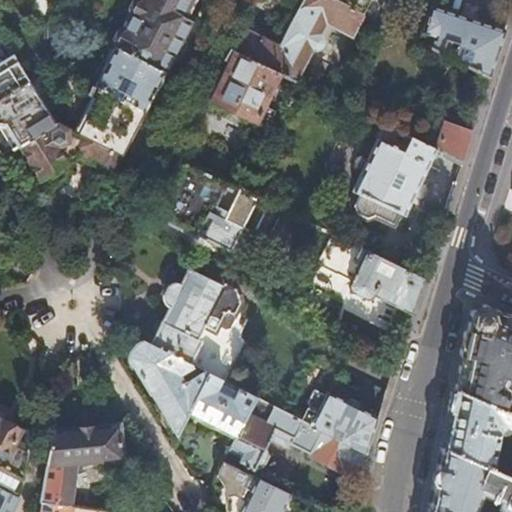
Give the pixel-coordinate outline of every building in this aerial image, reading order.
[(140,0),(117,48),(165,73),(184,35),(192,20),(184,16),(186,13),(190,15),(198,0),(140,0)] [(352,34),(363,13),(336,0),(289,0),(288,3),(304,11),(299,19),(290,23),(287,28),(285,32),(288,42),(284,50),(246,31),(235,52),(285,77),(295,81),(311,49),(316,50),(319,49),(321,47),(323,44),(323,40),(321,36),(319,34),(326,21),(352,34)] [(336,0),(363,13),(370,0),(336,0)] [(490,76),(505,30),(442,10),(430,6),(421,33),(433,38),(431,47),(445,54),(490,76)] [(155,92),(165,73),(117,48),(114,47),(96,85),(145,111),(155,92)] [(283,82),(285,77),(235,52),(211,100),(269,128),(278,110),(265,104),(277,79),(283,82)] [(0,98),(30,80),(14,54),(0,62),(0,98)] [(478,112),(490,76),(445,54),(429,104),(476,120),(478,112)] [(59,121),(58,104),(58,96),(54,98),(54,100),(49,104),(45,99),(42,101),(30,80),(0,98),(0,123),(7,135),(15,148),(59,121)] [(134,131),(145,111),(96,85),(74,130),(121,154),(134,131)] [(121,154),(74,130),(59,121),(21,144),(37,169),(42,178),(44,176),(49,180),(53,181),(59,181),(63,177),(66,173),(66,170),(66,168),(64,164),(80,154),(81,156),(108,169),(113,172),(122,155),(121,154)] [(431,147),(436,150),(461,163),(471,132),(440,121),(431,147)] [(417,189),(436,150),(431,147),(380,122),(373,137),(373,139),(377,141),(352,192),(358,195),(352,207),(357,217),(367,222),(373,218),(393,227),(399,215),(404,217),(417,189)] [(218,153),(208,173),(234,185),(243,166),(218,153)] [(280,208),(234,185),(208,173),(180,159),(166,185),(152,213),(195,235),(197,232),(229,247),(241,224),(266,236),(280,208)] [(374,294),(411,312),(423,277),(332,233),(316,265),(340,277),(340,276),(352,281),(349,286),(351,291),(367,299),(373,296),(374,294)] [(151,344),(185,362),(190,364),(202,343),(202,340),(199,338),(206,324),(209,325),(218,321),(223,311),(231,308),(233,309),(238,300),(234,288),(224,283),(223,284),(207,276),(190,267),(183,281),(181,280),(180,281),(177,280),(175,279),(172,280),(170,282),(169,281),(164,292),(165,293),(164,296),(165,298),(167,301),(169,302),(169,304),(170,305),(151,344)] [(463,347),(454,387),(504,408),(511,391),(510,386),(508,385),(510,379),(511,379),(511,315),(484,304),(470,310),(463,347)] [(171,370),(185,362),(151,344),(143,340),(135,346),(131,351),(130,356),(131,362),(135,368),(149,392),(157,386),(174,376),(171,370)] [(177,381),(174,376),(157,386),(165,399),(160,403),(164,410),(168,416),(166,417),(177,435),(187,414),(207,373),(199,369),(177,381)] [(221,380),(207,373),(187,414),(206,424),(234,438),(255,397),(239,389),(233,400),(215,391),(221,380)] [(511,411),(504,408),(454,387),(449,412),(441,446),(505,474),(510,464),(499,458),(494,458),(502,421),(511,425),(510,430),(511,431),(511,470),(509,476),(511,477),(511,411)] [(310,405),(303,421),(364,452),(371,435),(373,427),(376,417),(328,393),(327,395),(315,389),(308,403),(310,405)] [(303,421),(255,397),(234,438),(227,453),(240,459),(239,463),(255,470),(257,468),(262,465),(267,454),(266,449),(265,448),(269,439),(281,445),(289,442),(293,444),(308,452),(307,455),(354,479),(363,483),(368,454),(364,452),(303,421)] [(23,476),(28,449),(14,442),(19,431),(0,421),(0,484),(7,487),(14,472),(23,476)] [(51,431),(40,502),(70,507),(73,474),(74,465),(121,461),(118,426),(51,431)] [(505,474),(441,446),(433,486),(429,505),(446,511),(474,511),(483,493),(511,505),(511,477),(509,476),(505,474)] [(279,511),(288,493),(239,469),(222,462),(216,474),(220,481),(223,490),(223,495),(224,495),(224,506),(225,511),(279,511)] [(0,511),(11,511),(19,496),(0,487),(0,511)] [(104,511),(70,507),(40,502),(37,511),(104,511)]
